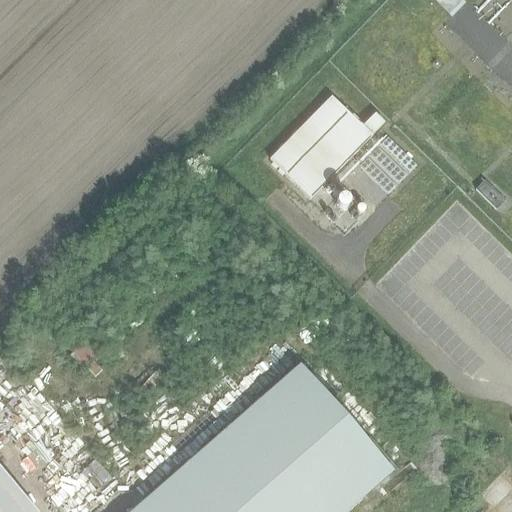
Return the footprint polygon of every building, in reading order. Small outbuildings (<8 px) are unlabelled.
[(383,123),(374,114),(361,127),(330,97),(269,160),(309,199),(383,123)] [(496,211),(504,202),(483,182),(475,190),(496,211)] [(89,367),(105,352),(92,338),(76,352),(89,367)] [(300,367),(133,511),(348,511),(392,474),(300,367)] [(0,511),(35,511),(0,471),(0,511)]
